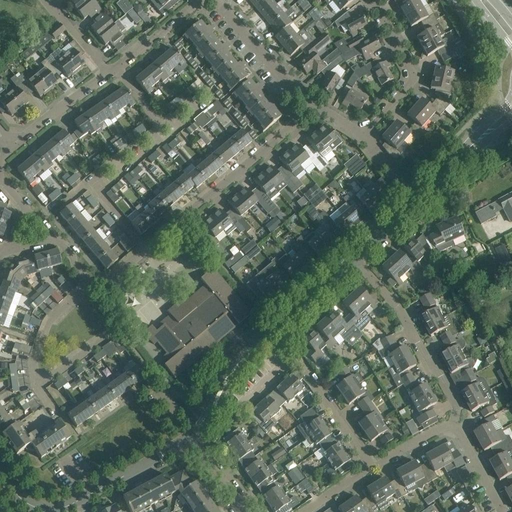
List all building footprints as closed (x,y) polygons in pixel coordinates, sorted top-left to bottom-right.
[(73,0),(70,3),(77,11),(90,0),(73,0)] [(88,16),(92,21),(102,12),(92,0),(90,0),(77,11),(84,20),(88,16)] [(125,0),(122,0),(118,4),(124,11),(122,13),(124,16),(127,14),(133,9),(125,0)] [(155,0),(156,0),(152,3),(159,11),(162,16),(172,7),(169,3),(172,0),(155,0)] [(262,0),(255,7),(262,16),(276,5),(271,0),(262,0)] [(299,0),(299,1),(297,3),(305,12),(307,10),(311,7),(305,0),(299,0)] [(334,0),(333,2),(340,11),(353,0),(334,0)] [(400,9),(406,18),(422,9),(417,0),(408,0),(410,3),(400,9)] [(262,16),(270,25),(284,14),(276,5),(262,16)] [(270,25),(278,35),(288,26),(289,26),(292,23),(287,18),(294,12),(291,8),(284,14),(270,25)] [(421,22),(424,27),(436,20),(439,18),(436,13),(427,18),(422,9),(406,18),(411,27),(421,22)] [(132,10),(127,15),(132,20),(137,15),(132,10)] [(316,14),(312,10),(308,14),(311,18),(312,18),(316,14)] [(91,29),(98,37),(113,25),(102,12),(92,21),(96,25),(91,29)] [(347,12),(334,23),(337,28),(344,24),(352,38),(358,34),(356,31),(358,30),(367,25),(361,13),(350,19),(347,12)] [(312,18),(313,20),(316,23),(320,19),(316,14),(312,18)] [(417,38),(422,47),(439,38),(445,34),(440,27),(436,20),(424,27),(426,32),(417,38)] [(124,38),(119,33),(124,29),(118,21),(113,25),(98,37),(105,46),(110,42),(114,47),(124,38)] [(185,36),(193,44),(206,33),(204,30),(206,29),(200,22),(182,38),(185,36)] [(60,24),(52,31),(50,33),(55,39),(65,30),(60,24)] [(275,37),(283,46),(296,35),(289,26),(288,26),(278,35),(275,37)] [(296,35),(283,46),(291,56),(300,48),(303,52),(312,45),(314,43),(303,30),(296,35)] [(206,33),(193,44),(200,54),(216,41),(211,35),(209,36),(206,33)] [(314,43),(312,45),(317,51),(330,41),(325,34),(314,43)] [(364,43),(361,37),(347,45),(338,50),(342,54),(343,56),(353,51),(355,55),(360,56),(362,55),(366,61),(371,58),(369,54),(380,48),(374,37),(364,43)] [(439,38),(422,47),(427,57),(437,51),(440,57),(453,49),(448,39),(445,39),(441,41),(439,38)] [(337,49),(338,50),(347,45),(343,39),(334,44),(337,49)] [(216,41),(200,54),(208,63),(222,52),(219,49),(221,47),(216,41)] [(177,42),(174,45),(180,51),(183,49),(177,42)] [(453,49),(440,57),(444,64),(456,57),(457,59),(468,53),(463,44),(453,49)] [(59,49),(45,60),(55,72),(57,74),(61,70),(68,78),(71,75),(72,77),(78,72),(59,49)] [(59,49),(78,72),(83,68),(82,67),(85,64),(73,50),(65,56),(59,49)] [(188,67),(173,49),(164,57),(174,69),(179,75),(188,67)] [(224,55),(222,52),(208,63),(216,72),(232,59),(226,53),(224,55)] [(317,75),(331,64),(328,60),(324,60),(321,62),(314,54),(312,52),(309,55),(298,64),(306,74),(312,69),(317,75)] [(184,56),(195,70),(199,67),(187,53),(184,56)] [(340,56),(336,59),(331,64),(334,68),(344,61),(340,56)] [(164,57),(154,64),(167,79),(171,76),(169,73),(174,69),(164,57)] [(232,59),(216,72),(224,81),(238,70),(235,67),(237,65),(232,59)] [(45,69),(36,76),(49,92),(55,87),(54,86),(57,83),(51,75),(55,72),(45,60),(41,64),(45,69)] [(375,74),(377,77),(382,86),(393,79),(387,68),(390,66),(387,61),(378,66),(376,67),(372,69),(375,74)] [(154,64),(145,72),(155,84),(160,80),(162,83),(167,79),(154,64)] [(360,79),(365,76),(369,73),(364,67),(354,73),(360,79)] [(435,68),(433,78),(451,83),(454,72),(435,68)] [(238,70),(224,81),(232,91),(247,78),(242,71),(240,73),(238,70)] [(155,84),(145,72),(136,80),(148,95),(153,91),(151,88),(155,84)] [(199,75),(211,88),(214,85),(203,72),(199,75)] [(330,72),(325,80),(319,89),(330,95),(337,85),(341,87),(344,82),(330,72)] [(354,73),(347,85),(352,88),(357,81),(362,84),(363,83),(360,79),(354,73)] [(203,84),(194,74),(185,82),(190,87),(194,84),(198,88),(203,84)] [(17,88),(8,95),(21,111),(27,106),(26,105),(29,102),(22,94),(27,91),(15,76),(10,80),(17,88)] [(15,76),(27,91),(29,93),(33,90),(40,97),(43,95),(44,96),(49,92),(36,76),(28,83),(22,76),(18,79),(15,76)] [(449,93),(451,83),(433,78),(430,89),(438,91),(437,94),(439,96),(434,102),(444,111),(449,106),(445,102),(448,99),(449,93)] [(242,103),(255,91),(253,89),(255,87),(249,80),(234,93),(242,103)] [(197,89),(198,88),(194,84),(190,87),(194,92),(197,89)] [(194,92),(190,87),(185,92),(189,96),(194,92)] [(124,88),(114,95),(123,109),(128,105),(130,108),(135,104),(124,88)] [(351,89),(347,95),(342,104),(347,107),(350,104),(360,111),(367,100),(351,89)] [(21,111),(8,95),(5,90),(0,94),(0,102),(11,116),(15,114),(16,115),(21,111)] [(215,93),(221,100),(224,97),(218,90),(215,93)] [(255,91),(242,103),(250,112),(265,99),(260,93),(258,95),(255,91)] [(114,95),(104,102),(115,118),(120,115),(118,112),(123,109),(114,95)] [(170,111),(180,104),(176,99),(167,107),(170,111)] [(270,105),(265,99),(250,112),(258,121),(271,110),(268,107),(270,105)] [(444,111),(434,102),(430,107),(421,99),(414,107),(428,120),(436,112),(440,116),(442,113),(444,111)] [(223,103),(229,110),(232,107),(226,100),(223,103)] [(104,102),(94,109),(103,122),(109,119),(111,122),(115,118),(104,102)] [(214,107),(209,111),(213,116),(218,112),(214,107)] [(421,128),(428,120),(414,107),(407,115),(415,123),(411,127),(422,136),(426,132),(421,128)] [(94,109),(84,116),(95,132),(100,129),(98,126),(103,122),(94,109)] [(262,132),(263,133),(281,118),(275,111),(273,113),(271,110),(258,121),(265,130),(262,132)] [(209,111),(205,115),(209,120),(213,116),(209,111)] [(233,115),(244,128),(248,125),(236,112),(233,115)] [(95,132),(84,116),(74,123),(79,130),(74,133),(78,140),(83,136),(89,133),(91,135),(95,132)] [(422,136),(411,127),(408,132),(396,122),(389,130),(403,142),(410,134),(418,141),(422,136)] [(195,123),(191,127),(195,131),(199,127),(195,123)] [(132,132),(136,137),(145,130),(142,125),(132,132)] [(324,125),(316,133),(332,152),(342,143),(339,139),(337,137),(335,138),(332,134),(324,125)] [(191,127),(186,131),(190,135),(195,131),(191,127)] [(252,130),(249,133),(254,140),(258,137),(252,130)] [(403,142),(389,130),(382,138),(390,145),(385,151),(395,162),(401,155),(396,151),(403,142)] [(63,131),(54,139),(67,154),(71,150),(69,148),(74,144),(63,131)] [(234,137),(233,139),(242,150),(251,142),(242,131),(234,137)] [(210,143),(201,132),(198,135),(207,145),(210,143)] [(317,152),(313,156),(324,169),(329,165),(323,159),(332,152),(316,133),(307,140),(317,152)] [(118,142),(122,139),(119,134),(114,137),(118,142)] [(242,150),(233,139),(228,134),(219,141),(223,147),(233,158),(242,150)] [(177,138),(173,142),(176,147),(181,143),(177,138)] [(54,139),(45,147),(55,159),(60,155),(62,158),(67,154),(54,139)] [(118,142),(112,146),(116,151),(126,144),(122,139),(118,142)] [(173,142),(168,146),(172,151),(176,147),(173,142)] [(297,145),(288,152),(304,171),(312,164),(319,172),(324,169),(313,156),(308,149),(303,153),(297,145)] [(45,147),(36,155),(48,170),(53,166),(50,163),(55,159),(45,147)] [(223,147),(214,154),(224,166),(233,158),(223,147)] [(157,152),(152,155),(156,160),(161,156),(157,152)] [(304,171),(288,152),(279,159),(293,175),(288,179),(298,190),(302,186),(296,178),(304,171)] [(224,166),(214,154),(205,162),(215,173),(224,166)] [(36,155),(27,163),(37,175),(43,182),(52,174),(48,170),(36,155)] [(97,156),(94,159),(98,164),(103,161),(99,155),(97,156)] [(152,155),(148,159),(151,164),(156,160),(152,155)] [(347,170),(360,159),(356,155),(343,166),(347,170)] [(94,159),(90,162),(89,163),(93,168),(98,164),(94,159)] [(354,178),(366,167),(360,159),(347,170),(351,174),(354,178)] [(205,162),(196,170),(205,181),(215,173),(205,162)] [(37,175),(27,163),(17,171),(30,185),(34,182),(32,179),(37,175)] [(192,165),(183,173),(185,175),(194,187),(196,189),(205,181),(196,170),(192,165)] [(271,166),(262,174),(274,188),(283,181),(271,166)] [(139,167),(134,171),(138,175),(142,172),(139,167)] [(344,180),(351,174),(347,170),(340,176),(344,180)] [(134,171),(130,174),(129,175),(133,179),(138,175),(134,171)] [(71,178),(75,182),(80,179),(76,174),(71,178)] [(274,188),(262,174),(254,181),(267,197),(263,200),(272,211),(276,208),(270,200),(279,193),(274,188)] [(185,175),(176,183),(185,194),(194,187),(185,175)] [(388,184),(382,177),(375,184),(375,185),(367,193),(380,206),(388,198),(381,190),(388,184)] [(75,182),(71,178),(66,182),(70,187),(75,182)] [(298,190),(288,179),(284,183),(293,194),(298,190)] [(120,182),(116,186),(120,191),(124,187),(121,182),(120,182)] [(176,183),(166,191),(176,202),(185,194),(176,183)] [(106,194),(114,204),(119,200),(115,195),(120,191),(116,186),(106,194)] [(245,188),(237,195),(249,210),(257,202),(245,188)] [(355,196),(350,200),(361,213),(362,213),(361,212),(365,207),(372,214),(380,206),(367,193),(363,188),(355,196)] [(53,193),(57,198),(61,194),(57,190),(53,193)] [(166,191),(157,198),(167,210),(176,202),(166,191)] [(467,191),(459,192),(461,203),(468,202),(467,191)] [(307,192),(303,195),(309,202),(309,201),(313,198),(307,192)] [(48,197),(52,202),(57,198),(53,193),(48,197)] [(511,193),(475,213),(481,225),(496,217),(495,214),(504,209),(511,222),(511,221),(511,193)] [(249,210),(237,195),(228,203),(240,217),(249,210)] [(90,205),(95,201),(91,196),(86,200),(90,205)] [(304,196),(298,201),(303,207),(309,202),(304,196)] [(309,202),(314,209),(320,203),(315,197),(313,198),(309,202)] [(157,198),(148,206),(158,217),(167,210),(157,198)] [(271,216),(274,214),(272,211),(263,200),(259,204),(268,215),(269,214),(271,216)] [(346,203),(338,210),(342,216),(354,231),(363,223),(356,216),(360,212),(361,213),(350,200),(347,203),(346,203)] [(95,201),(90,205),(94,209),(99,206),(95,201)] [(11,214),(5,212),(7,206),(0,203),(0,223),(7,226),(11,214)] [(145,203),(141,206),(146,212),(141,216),(150,228),(160,220),(158,217),(148,206),(145,203)] [(60,215),(67,224),(79,214),(71,205),(60,215)] [(136,210),(127,218),(132,224),(141,235),(150,228),(141,216),(136,210)] [(235,219),(230,222),(220,210),(211,217),(223,231),(227,236),(236,229),(240,234),(244,230),(237,222),(235,219)] [(354,231),(342,216),(338,210),(329,218),(332,222),(334,223),(333,223),(346,238),(354,231)] [(332,222),(329,218),(324,212),(319,215),(328,225),(332,222)] [(67,224),(75,233),(87,224),(79,214),(67,224)] [(102,219),(106,223),(110,219),(107,215),(102,219)] [(328,225),(319,215),(315,219),(320,225),(324,229),(328,225)] [(223,231),(211,217),(202,224),(214,239),(222,232),(223,231)] [(436,248),(438,253),(454,246),(451,241),(464,236),(456,217),(436,226),(439,232),(430,236),(436,248)] [(247,233),(251,230),(241,218),(237,222),(244,230),(247,233)] [(276,218),(270,223),(275,230),(281,224),(276,218)] [(110,219),(106,223),(110,228),(114,224),(110,219)] [(75,233),(83,242),(94,233),(87,224),(75,233)] [(320,225),(312,232),(329,253),(338,246),(324,229),(320,225)] [(94,233),(83,242),(91,252),(102,242),(107,238),(99,229),(95,233),(94,233)] [(312,232),(303,239),(307,244),(321,260),(329,253),(312,232)] [(126,237),(122,233),(118,237),(121,241),(126,237)] [(301,236),(296,240),(298,242),(303,248),(307,244),(303,239),(301,236)] [(121,241),(119,243),(127,253),(136,245),(132,240),(130,242),(126,237),(121,241)] [(432,256),(429,249),(425,240),(416,244),(412,240),(403,248),(412,257),(418,263),(423,258),(426,262),(432,256)] [(252,241),(240,251),(244,255),(256,246),(252,241)] [(91,252),(99,261),(110,251),(102,242),(91,252)] [(312,267),(302,255),(306,252),(303,248),(298,242),(291,247),(292,248),(291,249),(292,251),(287,255),(287,254),(286,254),(304,275),(312,267)] [(511,262),(504,245),(495,249),(506,273),(511,269),(511,262)] [(58,251),(44,254),(48,269),(62,265),(58,251)] [(110,251),(99,261),(106,270),(118,261),(110,251)] [(246,256),(244,257),(249,262),(255,258),(250,252),(248,254),(246,256)] [(418,263),(412,257),(408,261),(399,252),(390,260),(404,275),(409,270),(413,274),(421,266),(418,263)] [(44,254),(30,258),(35,274),(39,273),(38,271),(48,269),(44,254)] [(275,266),(277,270),(282,266),(295,282),(304,275),(286,254),(278,261),(275,258),(271,262),(272,263),(275,266)] [(19,268),(16,270),(23,279),(27,276),(35,274),(30,258),(17,262),(19,268)] [(232,258),(227,262),(232,267),(236,263),(232,258)] [(390,260),(382,268),(391,278),(387,282),(393,288),(397,284),(399,287),(403,283),(399,280),(404,275),(390,260)] [(278,296),(287,289),(274,274),(274,275),(273,273),(277,270),(275,266),(272,263),(259,274),(266,282),(278,296)] [(235,265),(230,269),(234,274),(239,270),(235,265)] [(175,378),(234,328),(233,326),(236,322),(238,325),(251,314),(213,269),(200,280),(206,286),(188,300),(186,297),(168,313),(170,316),(154,329),(152,326),(144,333),(149,338),(149,339),(154,345),(157,342),(167,354),(164,356),(169,362),(164,366),(175,378)] [(7,271),(3,284),(18,289),(20,282),(23,279),(16,270),(13,273),(7,271)] [(278,296),(266,282),(259,274),(246,285),(261,302),(265,299),(269,304),(278,296)] [(57,281),(62,286),(66,282),(61,277),(57,281)] [(3,284),(0,291),(0,297),(12,302),(17,303),(18,304),(21,295),(16,293),(18,289),(3,284)] [(50,287),(46,291),(50,296),(55,292),(50,287)] [(360,288),(351,296),(365,311),(370,306),(373,310),(377,307),(360,288)] [(50,296),(46,291),(42,295),(46,300),(50,296)] [(430,294),(420,299),(423,305),(433,299),(430,294)] [(368,315),(365,311),(351,296),(342,304),(351,313),(346,317),(360,333),(366,327),(368,324),(369,322),(369,321),(369,320),(366,317),(368,315)] [(0,297),(0,311),(7,314),(12,302),(0,297)] [(39,298),(35,302),(39,306),(43,302),(39,298)] [(443,318),(433,299),(423,305),(426,310),(427,310),(429,313),(421,318),(426,327),(443,318)] [(39,306),(35,302),(30,306),(34,311),(39,306)] [(360,333),(346,317),(342,321),(333,312),(325,320),(344,341),(346,343),(353,335),(354,334),(356,334),(358,335),(360,333)] [(459,334),(448,315),(443,318),(426,327),(431,337),(440,332),(444,330),(445,334),(440,337),(443,342),(453,337),(459,334)] [(475,316),(469,319),(473,325),(479,322),(475,316)] [(39,327),(41,321),(31,318),(30,321),(29,323),(39,327)] [(325,320),(316,328),(323,335),(324,337),(320,341),(329,350),(337,343),(339,346),(344,341),(325,320)] [(73,328),(80,338),(89,331),(83,322),(73,328)] [(320,352),(325,347),(328,351),(329,350),(320,341),(312,332),(303,340),(312,350),(307,354),(315,363),(324,355),(320,352)] [(485,335),(478,339),(481,346),(489,342),(485,335)] [(390,336),(380,341),(383,347),(393,342),(390,336)] [(441,355),(447,365),(464,356),(461,351),(464,349),(465,347),(466,345),(465,342),(463,340),(461,339),(459,339),(456,341),(453,337),(443,342),(447,348),(452,345),(453,349),(450,351),(441,355)] [(112,341),(107,345),(107,346),(114,355),(119,351),(121,354),(125,350),(118,340),(113,344),(112,341)] [(16,342),(15,343),(13,349),(19,351),(30,355),(33,348),(16,342)] [(383,361),(388,369),(393,366),(410,356),(405,347),(393,353),(391,350),(396,347),(393,342),(383,347),(388,357),(384,359),(383,361)] [(103,351),(98,354),(102,359),(107,356),(109,358),(114,355),(107,346),(102,349),(103,351)] [(499,360),(495,353),(489,356),(490,358),(487,360),(490,365),(499,360)] [(97,363),(102,359),(98,354),(94,358),(97,363)] [(403,385),(410,381),(407,376),(404,377),(402,373),(415,366),(410,356),(393,366),(398,375),(392,378),(397,388),(403,384),(403,385)] [(461,374),(464,380),(474,375),(471,369),(474,368),(475,365),(475,362),(472,359),(469,359),(466,361),(464,356),(447,365),(452,375),(461,370),(463,373),(461,374)] [(133,361),(123,368),(127,373),(136,385),(145,378),(137,366),(133,361)] [(84,365),(79,368),(83,373),(87,370),(84,365)] [(336,387),(342,396),(358,385),(346,367),(336,374),(340,379),(345,376),(347,379),(344,381),(336,387)] [(83,373),(79,368),(74,372),(77,377),(83,373)] [(127,373),(117,380),(126,392),(136,385),(127,373)] [(291,375),(284,382),(296,396),(300,401),(307,395),(307,392),(298,383),(302,379),(297,374),(293,377),(291,375)] [(474,386),(462,393),(467,403),(490,390),(486,381),(485,379),(483,378),(481,377),(478,378),(476,379),(474,375),(464,380),(467,386),(472,383),(474,386)] [(64,379),(59,382),(63,387),(68,383),(64,379)] [(117,380),(107,387),(116,399),(126,392),(117,380)] [(413,403),(431,394),(425,384),(413,391),(412,388),(413,387),(410,381),(403,385),(413,403)] [(511,387),(508,381),(503,383),(508,391),(511,389),(511,387)] [(63,387),(59,382),(55,386),(58,390),(63,387)] [(278,391),(274,395),(283,405),(287,401),(288,403),(296,396),(284,382),(276,389),(278,391)] [(358,404),(361,409),(370,402),(374,400),(368,392),(365,394),(358,385),(342,396),(349,405),(356,400),(359,403),(358,404)] [(116,399),(107,387),(98,395),(106,406),(116,399)] [(495,400),(490,390),(467,403),(472,413),(481,408),(483,411),(481,412),(485,418),(494,412),(492,407),(497,404),(495,400)] [(431,394),(413,403),(420,417),(416,419),(420,426),(425,423),(428,427),(437,422),(435,417),(436,417),(431,407),(436,404),(435,403),(437,401),(434,396),(432,397),(431,394)] [(106,406),(98,395),(93,398),(88,402),(96,414),(106,406)] [(278,409),(283,405),(274,395),(269,399),(268,397),(260,404),(273,418),(280,411),(278,409)] [(22,407),(26,403),(23,398),(18,402),(22,407)] [(88,402),(78,409),(86,421),(96,414),(88,402)] [(364,433),(380,422),(383,420),(370,402),(361,409),(365,414),(367,413),(370,416),(358,424),(364,433)] [(26,403),(22,407),(25,412),(30,408),(26,403)] [(277,423),(273,418),(260,404),(252,411),(254,413),(250,417),(257,424),(266,434),(277,423)] [(86,421),(78,409),(68,416),(77,428),(81,424),(86,421)] [(325,426),(320,418),(317,419),(311,410),(300,418),(306,427),(304,428),(310,437),(325,426)] [(503,429),(498,420),(497,421),(494,416),(481,422),(484,428),(474,433),(479,442),(502,430),(502,429),(503,429)] [(7,417),(0,422),(0,431),(2,435),(14,426),(7,417)] [(14,426),(2,435),(16,455),(25,449),(26,450),(33,451),(35,450),(41,459),(71,438),(59,422),(54,426),(56,428),(40,440),(35,433),(25,439),(19,431),(22,429),(18,424),(14,426)] [(389,434),(380,422),(364,433),(371,442),(379,436),(382,434),(384,437),(380,441),(384,446),(393,439),(389,434)] [(256,425),(251,430),(256,436),(261,431),(256,425)] [(332,441),(329,436),(331,435),(325,426),(310,437),(306,440),(310,446),(315,443),(316,445),(318,444),(322,448),(332,441)] [(416,426),(409,430),(412,436),(419,432),(416,426)] [(232,453),(247,442),(238,429),(225,438),(228,443),(226,445),(232,453)] [(495,447),(497,451),(511,443),(511,441),(509,436),(508,437),(507,435),(506,436),(502,430),(479,442),(485,452),(495,447)] [(323,455),(329,463),(344,452),(338,444),(336,446),(332,441),(322,448),(325,453),(323,455)] [(232,453),(241,466),(254,457),(251,452),(253,451),(247,442),(232,453)] [(511,462),(511,443),(497,451),(500,457),(490,462),(495,471),(511,462)] [(457,451),(449,456),(444,446),(434,451),(443,468),(446,473),(464,464),(457,451)] [(282,448),(276,452),(280,457),(286,453),(282,448)] [(443,468),(434,451),(425,456),(430,466),(425,469),(432,481),(437,478),(434,473),(443,468)] [(344,452),(329,463),(335,472),(337,470),(340,475),(351,467),(348,462),(350,461),(344,452)] [(241,466),(251,479),(266,468),(271,465),(266,468),(260,460),(258,461),(254,457),(241,466)] [(415,462),(405,467),(414,483),(417,489),(422,490),(423,486),(432,481),(425,469),(420,471),(415,462)] [(511,462),(495,471),(500,481),(510,476),(511,478),(511,462)] [(275,481),(272,477),(277,473),(271,465),(266,468),(251,479),(260,492),(273,483),(275,481)] [(414,483),(405,467),(396,472),(401,482),(396,485),(403,497),(408,494),(417,489),(414,483)] [(296,468),(287,475),(295,486),(304,479),(296,468)] [(469,473),(460,478),(462,482),(471,477),(469,473)] [(163,499),(178,491),(182,477),(177,476),(177,475),(168,479),(166,475),(155,481),(163,499)] [(178,491),(187,504),(203,492),(197,482),(192,485),(187,477),(186,478),(182,477),(178,491)] [(384,478),(375,484),(385,500),(386,500),(394,494),(398,499),(403,497),(396,485),(390,488),(384,478)] [(301,483),(309,495),(314,491),(306,479),(301,483)] [(153,505),(163,499),(155,481),(144,487),(153,505)] [(260,492),(269,505),(284,494),(278,486),(276,487),(273,483),(260,492)] [(372,499),(367,502),(373,511),(378,511),(380,511),(389,506),(386,500),(385,500),(375,484),(366,490),(372,499)] [(153,505),(144,487),(133,492),(142,510),(153,505)] [(455,493),(454,492),(452,488),(446,492),(449,497),(455,493)] [(139,511),(142,510),(133,492),(123,498),(130,511),(139,511)] [(196,511),(210,502),(203,492),(187,504),(192,511),(196,511)] [(449,497),(446,492),(441,496),(444,501),(449,497)] [(284,494),(269,505),(273,511),(292,511),(293,511),(291,509),(299,504),(294,496),(288,501),(284,494)] [(373,511),(367,502),(362,506),(356,497),(347,503),(353,511),(373,511)] [(216,511),(217,511),(210,502),(196,511),(216,511)] [(353,511),(347,503),(338,509),(340,511),(353,511)]
